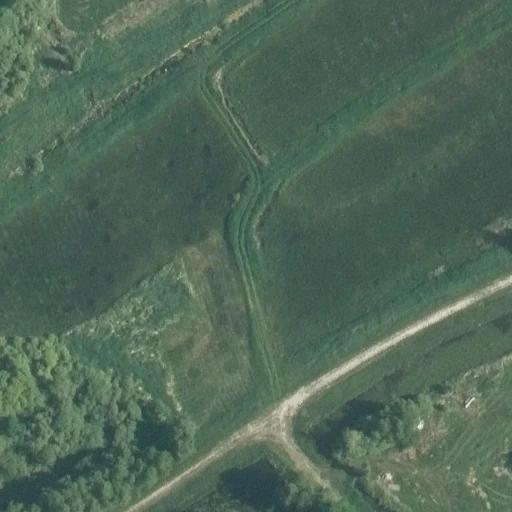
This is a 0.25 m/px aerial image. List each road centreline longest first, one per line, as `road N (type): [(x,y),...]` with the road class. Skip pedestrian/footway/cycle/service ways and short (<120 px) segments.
road 1 (track): [(511,279),(381,346),(131,511)]
road 2 (track): [(343,511),(264,421)]
